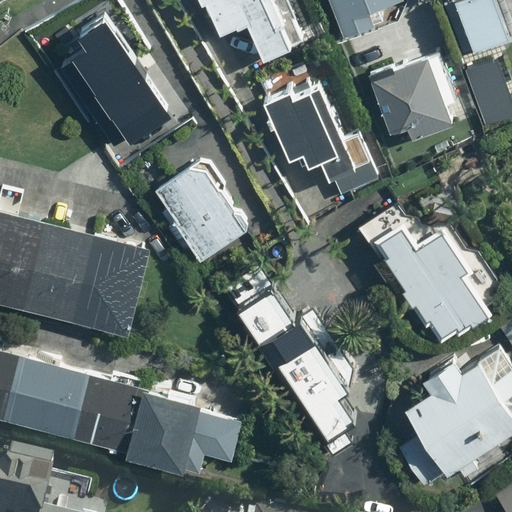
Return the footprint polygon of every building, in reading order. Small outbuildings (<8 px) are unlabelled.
[(206,0),(223,34),(247,22),(265,59),(306,39),(296,20),(300,18),(291,0),(206,0)] [(396,0),(329,0),(344,36),(385,20),(380,7),(396,0)] [(511,11),(507,0),(455,0),(445,4),(465,54),(511,35),(511,11)] [(88,32),(93,40),(63,59),(100,116),(95,119),(110,143),(115,140),(118,143),(171,108),(153,80),(153,67),(143,53),(144,47),(124,20),(109,18),(88,32)] [(440,51),(426,57),(371,80),(397,140),(411,134),(414,139),(454,122),(446,104),(460,98),(440,51)] [(511,115),(511,93),(498,61),(468,73),(489,125),(511,115)] [(359,129),(345,135),(326,88),(296,100),(293,92),(268,102),(292,160),(305,154),(310,166),(325,159),(333,178),(338,176),(345,192),(379,178),(359,129)] [(226,184),(207,154),(155,188),(169,208),(163,212),(188,249),(194,246),(203,260),(254,226),(243,209),(240,212),(225,190),(226,184)] [(365,229),(407,288),(403,291),(428,326),(432,323),(443,339),(457,329),(461,335),(494,311),(487,302),(507,288),(472,239),(465,244),(445,216),(427,229),(415,212),(409,215),(401,203),(365,229)] [(152,245),(0,207),(0,301),(130,334),(152,245)] [(233,308),(312,428),(309,430),(327,457),(361,434),(345,410),(367,396),(316,318),(299,329),(269,284),(233,308)] [(511,310),(497,320),(511,342),(511,310)] [(241,418),(200,407),(201,403),(0,348),(0,419),(183,470),(189,448),(230,459),(241,418)] [(425,377),(434,391),(404,411),(419,433),(400,445),(427,484),(511,426),(511,409),(479,361),(463,371),(454,358),(425,377)] [(52,465),(9,453),(3,474),(0,473),(0,511),(45,511),(52,487),(46,485),(52,465)]
